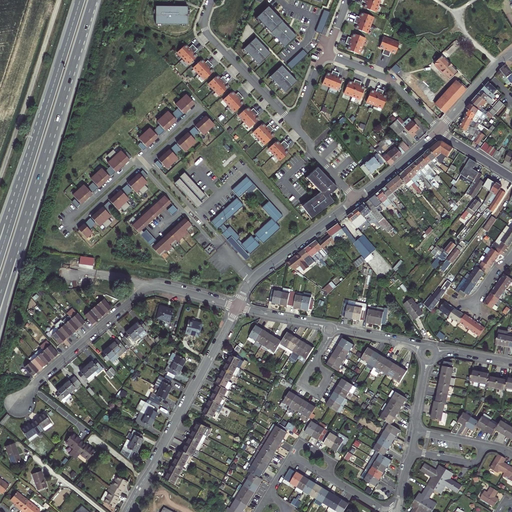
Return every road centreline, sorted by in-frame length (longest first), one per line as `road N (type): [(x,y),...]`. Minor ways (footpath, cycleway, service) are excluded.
road 1 (residential): [(125,511),(237,307)]
road 2 (trunk): [(25,213),(93,0)]
road 3 (trunk): [(80,0),(24,176)]
road 4 (residential): [(0,173),(56,0)]
road 5 (residential): [(19,409),(36,380),(147,287)]
road 6 (residential): [(237,307),(259,271),(355,200)]
road 7 (residential): [(212,0),(207,34),(294,126)]
road 8 (residential): [(327,55),(393,82),(438,129)]
